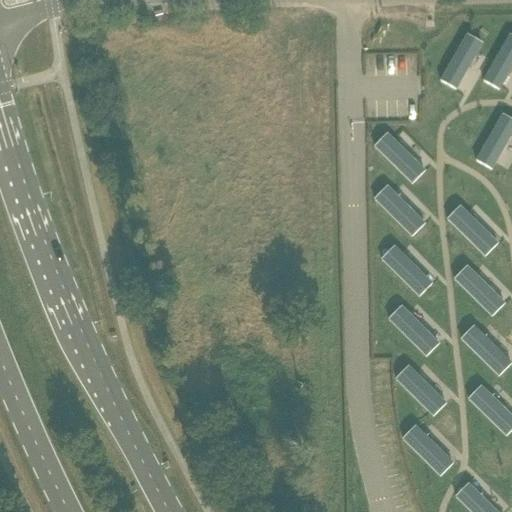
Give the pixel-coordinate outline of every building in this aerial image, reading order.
[(467,39),(439,86),(455,95),(483,48),(467,39)] [(511,40),(510,39),(482,85),(498,95),(511,72),(511,40)] [(511,124),(502,118),(474,165),(491,175),(511,139),(511,124)] [(387,137),(373,151),(412,190),(426,176),(387,137)] [(424,171),(433,163),(419,149),(411,157),(424,171)] [(386,190),(372,204),(411,243),(425,229),(386,190)] [(460,211),(446,224),(485,262),(498,249),(460,211)] [(394,250),(380,264),(418,302),(432,289),(394,250)] [(466,271),(452,285),(490,322),(504,308),(466,271)] [(401,310),(387,324),(425,363),(439,349),(401,310)] [(474,330),(460,343),(497,382),(511,369),(474,330)] [(408,371),(394,384),(432,422),(446,408),(408,371)] [(511,397),(489,375),(464,400),(507,443),(511,437),(511,397)] [(448,402),(454,392),(435,379),(428,390),(448,402)] [(415,430),(401,444),(439,482),(453,468),(415,430)] [(492,511),(469,488),(455,502),(464,511),(492,511)]
